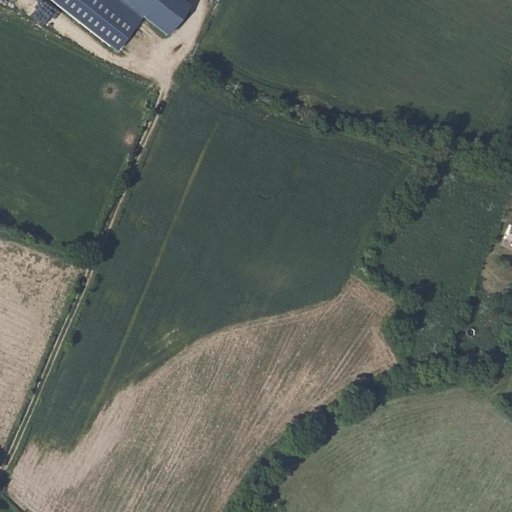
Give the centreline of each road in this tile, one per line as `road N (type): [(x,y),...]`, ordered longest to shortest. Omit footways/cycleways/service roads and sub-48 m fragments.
road 1 (track): [(198,0),(197,21),(1,470)]
road 2 (track): [(244,511),(253,490),(285,459),(360,402),(406,380),(480,379),(511,366)]
